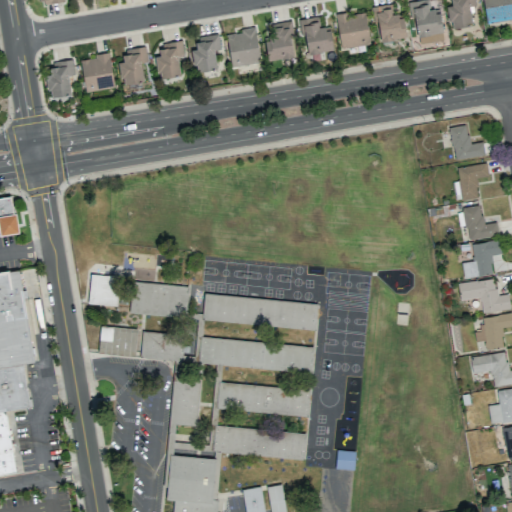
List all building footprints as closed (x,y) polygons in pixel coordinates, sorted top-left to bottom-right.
[(413,0),(409,0),(410,16),(415,15),(416,34),(441,33),(440,10),(428,10),(427,0),(413,0)] [(469,6),(475,5),(474,0),(451,0),(452,4),(447,5),(449,28),(471,25),(469,6)] [(511,0),(482,0),(486,23),(511,19),(511,0)] [(371,6),(373,24),(378,23),(380,41),(406,37),(403,14),(392,16),(390,4),(371,6)] [(335,16),(341,49),(370,44),(364,10),(335,16)] [(301,18),(305,53),(333,50),(330,27),(318,28),(317,16),(301,18)] [(264,37),(267,59),(292,57),(290,37),(293,37),(291,20),(273,22),(275,36),(264,37)] [(259,62),(254,26),(240,28),(241,32),(226,34),(230,66),(259,62)] [(194,37),(195,48),(191,49),(193,71),(216,69),(214,49),(219,49),(218,35),(194,37)] [(184,55),(181,39),(159,44),(161,54),(155,56),(159,78),(180,74),(177,57),(184,55)] [(146,62),(145,48),(121,50),(122,61),(118,61),(120,83),(143,81),(141,62),(146,62)] [(84,91),(113,87),(109,54),(80,57),(84,91)] [(73,74),(72,59),(50,61),(51,74),(46,75),(48,96),(70,94),(68,75),(73,74)] [(482,141),(468,143),(466,125),(449,127),(452,158),(484,155),(482,141)] [(461,200),(478,197),(475,177),(488,175),(486,162),(456,167),(461,200)] [(0,196),(11,195),(14,214),(16,213),(20,233),(0,236),(0,196)] [(462,207),(466,239),(498,235),(496,222),(482,224),(479,205),(462,207)] [(473,260),(460,262),(463,278),(492,273),(489,255),(501,253),(498,239),(470,243),(473,260)] [(0,474),(17,471),(7,412),(33,407),(26,365),(39,363),(21,266),(0,269),(0,474)] [(118,275),(89,275),(88,304),(117,305),(118,275)] [(459,300),(480,297),(482,312),(510,308),(508,293),(496,295),(493,278),(457,283),(459,300)] [(187,285),(131,282),(129,313),(185,317),(187,285)] [(314,330),(317,303),(204,293),(201,319),(314,330)] [(480,317),(482,330),(473,331),(475,342),(484,340),(485,349),(503,346),(500,327),(511,325),(511,320),(511,313),(480,317)] [(134,356),(137,329),(100,325),(97,352),(134,356)] [(196,426),(199,379),(181,378),(184,333),(141,330),(139,359),(172,361),(168,433),(174,433),(175,424),(196,426)] [(221,366),(311,373),(313,346),(199,336),(197,364),(221,366)] [(511,382),(511,369),(507,370),(504,351),(469,356),(472,373),(491,370),(493,386),(511,382)] [(217,382),(215,409),(307,415),(309,388),(217,382)] [(511,420),(511,387),(495,390),(498,403),(487,405),(490,424),(511,420)] [(511,425),(502,427),(506,458),(511,457),(511,425)] [(305,432),(213,426),(212,452),(303,458),(305,432)] [(215,511),(220,451),(214,451),(214,457),(166,454),(163,499),(173,499),(172,511),(215,511)] [(272,511),(284,511),(281,484),(266,486),(269,511),(272,511)] [(240,489),(244,511),(264,511),(260,486),(240,489)]
